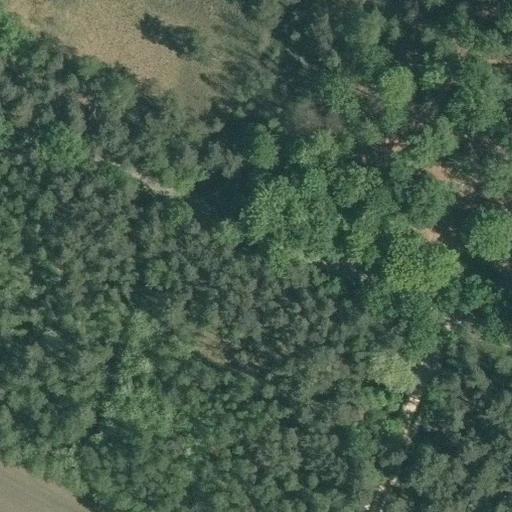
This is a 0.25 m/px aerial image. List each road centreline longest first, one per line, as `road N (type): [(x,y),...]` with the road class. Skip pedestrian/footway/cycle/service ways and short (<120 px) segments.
road 1 (unclassified): [(511,341),(0,124)]
road 2 (track): [(358,511),(439,310)]
